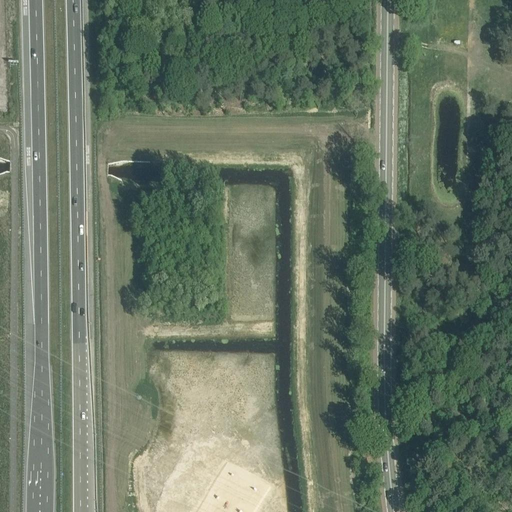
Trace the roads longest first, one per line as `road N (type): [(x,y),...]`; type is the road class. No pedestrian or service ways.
road 1 (tertiary): [(393,511),(384,385),(387,0)]
road 2 (trunk): [(80,511),(72,0)]
road 3 (trunk): [(35,0),(38,511)]
